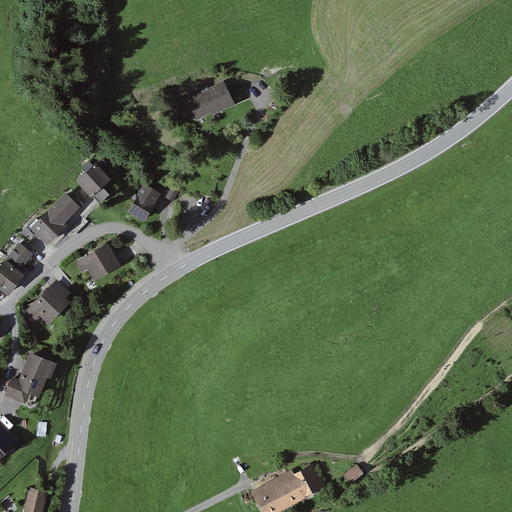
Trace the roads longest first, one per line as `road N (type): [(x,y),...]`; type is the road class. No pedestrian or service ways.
road 1 (tertiary): [(176,269),(394,170),(511,87)]
road 2 (tertiary): [(71,511),(95,359),(123,313),(176,269)]
road 3 (residential): [(176,269),(136,231),(102,228),(0,312)]
